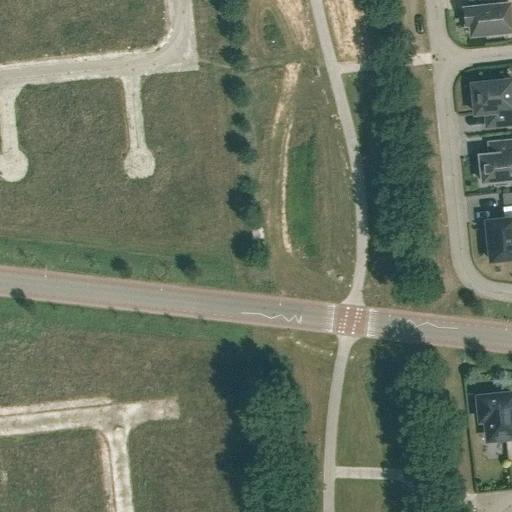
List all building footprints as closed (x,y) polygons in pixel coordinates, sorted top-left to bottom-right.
[(511,0),(498,0),(499,5),(466,9),(467,26),(471,25),(473,36),(488,35),(489,38),(502,37),(502,33),(511,32),(511,9),(511,4),(511,0)] [(475,95),(472,98),(473,108),(476,111),(477,114),(486,113),(488,127),(507,125),(511,124),(511,80),(499,82),(496,79),(486,81),(484,84),(474,85),(475,95)] [(481,159),(477,160),(479,173),(483,172),(484,184),(495,183),(495,187),(508,185),(508,181),(511,180),(511,140),(509,141),(491,143),(489,143),(490,155),(481,156),(481,159)] [(505,220),(488,222),(492,262),(511,259),(511,206),(504,208),(505,220)] [(481,403),(477,403),(479,416),(482,416),(482,420),(488,420),(490,439),(506,438),(509,462),(511,461),(511,395),(498,397),(498,393),(484,395),(485,398),(480,398),(481,403)]
